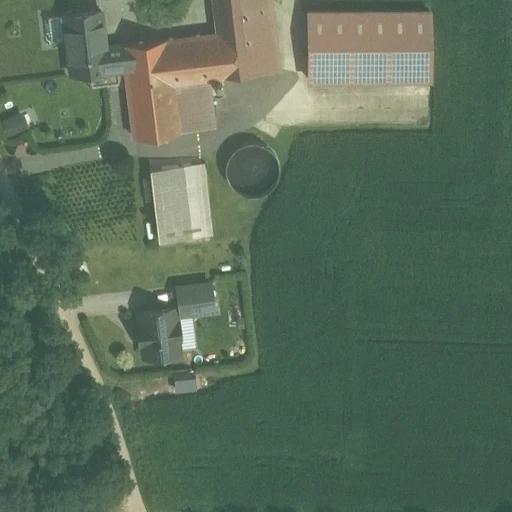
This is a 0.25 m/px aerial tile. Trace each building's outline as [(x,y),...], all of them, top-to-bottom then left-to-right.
[(214,0),(219,32),(124,44),(126,65),(135,137),(215,127),(209,78),(224,76),(224,75),(280,69),(271,0),(214,0)] [(437,4),(311,6),(312,78),(437,77),(437,4)] [(102,11),(65,15),(72,72),(108,68),(108,67),(126,65),(124,44),(106,45),(102,11)] [(13,133),(34,126),(28,111),(8,118),(13,133)] [(282,177),(284,166),(282,156),(275,147),(266,141),(255,139),(245,141),(236,148),(230,157),(228,167),(231,178),(237,187),(246,193),(257,195),(267,192),(276,186),(282,177)] [(202,162),(182,165),(191,236),(211,234),(202,162)] [(182,165),(151,168),(159,240),(191,236),(182,165)] [(212,304),(210,283),(178,286),(180,308),(212,304)] [(136,312),(142,355),(180,351),(175,308),(136,312)]
